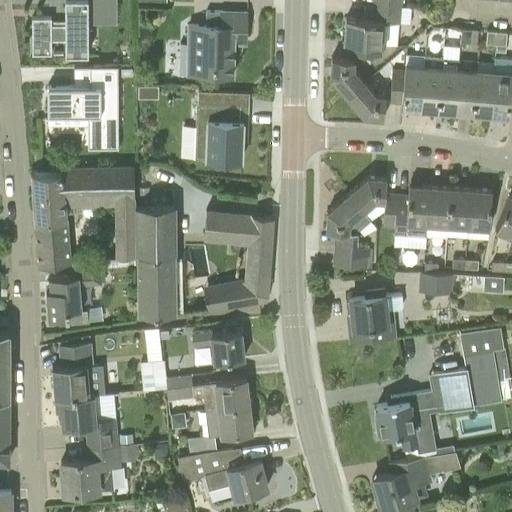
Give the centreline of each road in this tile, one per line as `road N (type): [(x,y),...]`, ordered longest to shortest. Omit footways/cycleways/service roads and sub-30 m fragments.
road 1 (residential): [(30,511),(28,337),(0,55)]
road 2 (tertiary): [(333,511),(297,355),(295,135)]
road 3 (residential): [(511,163),(414,141),(295,135)]
road 4 (tertiary): [(295,135),(298,0)]
